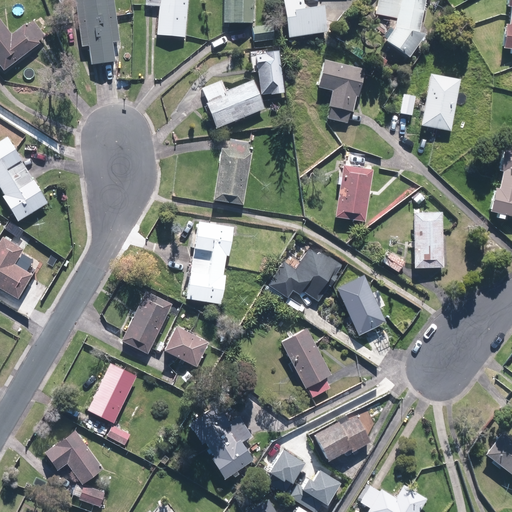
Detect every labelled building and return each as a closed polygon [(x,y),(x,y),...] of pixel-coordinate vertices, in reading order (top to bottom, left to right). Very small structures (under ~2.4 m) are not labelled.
[(85,46),(89,66),(115,62),(111,41),(118,40),(110,0),(69,0),(72,13),(73,13),(79,47),(85,46)] [(184,0),(143,0),(143,7),(156,8),(154,36),(183,38),(184,0)] [(252,23),(251,0),(220,0),(221,23),(252,23)] [(301,9),(300,0),(280,0),(285,39),(325,34),(321,7),(301,9)] [(392,25),(390,29),(380,41),(404,59),(421,35),(416,34),(417,27),(419,28),(421,11),(423,12),(424,0),(375,0),(374,15),(393,18),(392,25)] [(511,0),(502,0),(502,8),(506,8),(505,25),(501,25),(499,48),(508,49),(507,55),(511,55),(511,0)] [(0,22),(0,69),(1,71),(24,54),(38,43),(24,24),(9,35),(0,22)] [(272,26),(250,26),(251,42),(273,42),(272,26)] [(255,70),(255,83),(257,83),(258,95),(282,94),(280,49),(248,50),(249,71),(255,70)] [(329,107),(326,121),(345,124),(348,111),(351,111),(354,95),(357,96),(363,67),(320,59),(314,88),(329,91),(326,107),(329,107)] [(459,80),(427,74),(417,126),(449,132),(459,80)] [(221,80),(200,89),(205,102),(202,104),(213,131),(263,109),(250,80),(225,91),(221,80)] [(414,95),(400,93),(397,114),(411,116),(414,95)] [(6,137),(0,140),(0,191),(2,195),(0,196),(0,199),(14,223),(46,204),(6,137)] [(250,154),(247,153),(248,142),(228,139),(226,150),(218,148),(209,201),(242,206),(250,154)] [(511,150),(497,148),(494,171),(498,172),(496,188),(492,188),(488,214),(495,215),(494,218),(502,220),(502,216),(511,217),(511,150)] [(365,155),(344,151),(342,166),(341,166),(332,218),(361,223),(370,170),(362,169),(365,155)] [(440,212),(410,213),(412,267),(442,266),(440,212)] [(237,224),(199,217),(187,295),(225,301),(237,224)] [(31,245),(0,225),(0,287),(2,289),(31,245)] [(389,247),(382,259),(399,268),(405,257),(389,247)] [(340,265),(327,257),(326,258),(316,251),(314,255),(307,250),(294,271),(280,262),(265,286),(285,298),(290,291),(296,295),(299,291),(316,302),(326,286),(329,287),(336,276),(334,275),(340,265)] [(362,277),(335,288),(355,334),(381,322),(362,277)] [(167,308),(142,296),(123,337),(148,348),(167,308)] [(210,338),(175,323),(164,349),(199,364),(210,338)] [(304,325),(282,338),(307,386),(309,385),(315,396),(333,386),(327,375),(330,373),(304,325)] [(137,375),(114,363),(90,405),(113,418),(137,375)] [(220,402),(190,421),(203,442),(207,439),(216,453),(212,455),(226,477),(256,457),(247,444),(256,438),(241,416),(232,421),(220,402)] [(343,420),(318,431),(328,454),(370,437),(364,423),(347,430),(343,420)] [(113,425),(109,433),(126,441),(130,434),(113,425)] [(104,463),(79,428),(49,449),(61,466),(70,460),(82,478),(104,463)] [(511,437),(501,430),(486,451),(511,470),(511,437)] [(371,504),(368,509),(372,511),(420,511),(429,497),(405,483),(396,497),(374,483),(363,500),(371,504)] [(87,484),(82,497),(101,504),(106,490),(87,484)] [(279,511),(272,498),(248,511),(279,511)]
